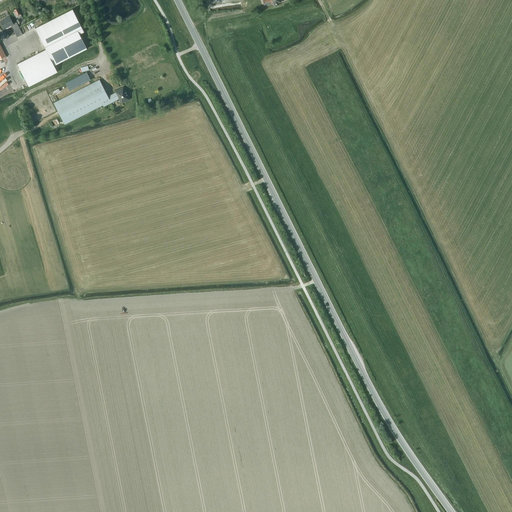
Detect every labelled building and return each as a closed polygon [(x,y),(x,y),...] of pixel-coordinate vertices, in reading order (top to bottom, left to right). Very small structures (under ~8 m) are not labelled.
[(13,12),(15,17),(16,19),(22,17),(17,8),(14,10),(15,11),(13,12)] [(35,28),(46,49),(17,63),(28,86),(57,71),(54,65),(87,48),(79,33),(84,31),(72,9),(35,28)] [(6,18),(0,21),(3,29),(11,25),(13,28),(16,27),(14,23),(13,24),(9,16),(6,18)] [(22,34),(19,27),(13,30),(17,37),(22,34)] [(86,72),(65,83),(69,91),(90,80),(86,72)] [(116,92),(108,96),(99,80),(54,103),(64,124),(103,105),(103,106),(119,99),(121,103),(129,99),(126,94),(127,94),(125,92),(123,87),(115,91),(116,92)]
